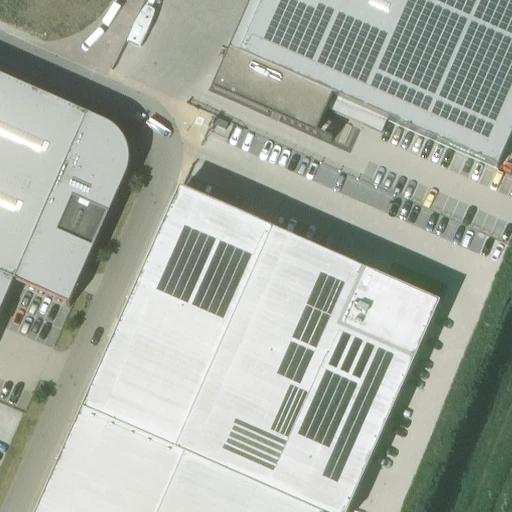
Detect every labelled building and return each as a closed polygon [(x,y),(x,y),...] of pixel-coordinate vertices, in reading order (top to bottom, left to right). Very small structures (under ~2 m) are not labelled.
[(230,51),(213,90),(267,114),(270,109),(285,115),(282,121),(316,135),(328,106),(337,110),(341,102),(497,171),(511,136),(511,88),(420,48),(441,0),(264,0),(240,56),(230,51)] [(0,317),(40,229),(53,235),(61,237),(69,238),(77,238),(84,235),(91,232),(97,227),(102,221),(106,214),(121,181),(123,175),(124,168),(124,161),(123,154),(120,148),(116,142),(112,136),(106,132),(100,129),(87,122),(89,118),(0,79),(0,317)] [(348,511),(391,416),(439,308),(330,259),(180,193),(132,302),(38,511),(348,511)] [(105,221),(123,229),(129,216),(111,208),(105,221)] [(49,347),(70,355),(80,328),(58,320),(49,347)] [(74,357),(82,362),(93,342),(84,338),(74,357)] [(42,365),(66,371),(70,356),(45,350),(42,365)]
